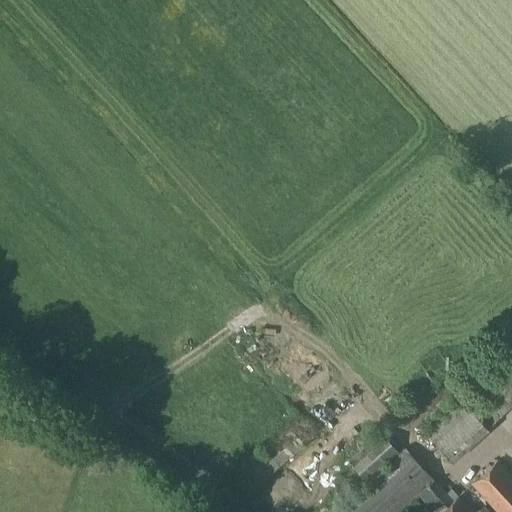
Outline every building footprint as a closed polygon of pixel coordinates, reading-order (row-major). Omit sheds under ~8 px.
[(511,355),(425,434),(452,461),(489,429),(487,427),(511,404),(511,355)] [(305,395),(317,382),(306,373),(295,385),(305,395)] [(278,403),(270,412),(287,427),(295,418),(278,403)] [(238,475),(252,491),(316,436),(302,420),(238,475)] [(433,480),(436,481),(405,447),(399,452),(380,430),(347,460),(367,481),(341,505),(346,511),(397,511),(417,494),(433,480)] [(511,511),(511,476),(497,460),(472,484),(498,511),(511,511)] [(453,500),(436,481),(433,480),(417,494),(433,511),(472,511),(457,496),(453,500)]
